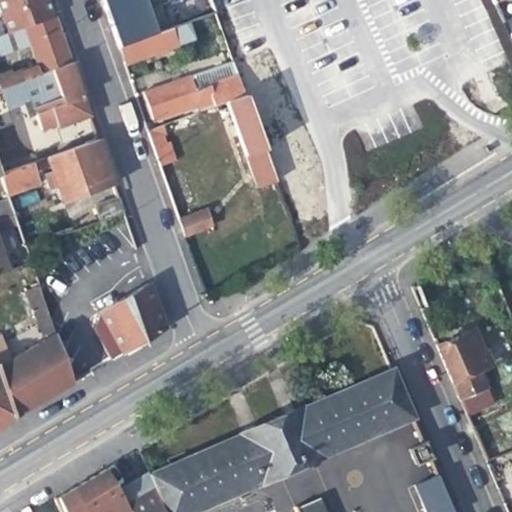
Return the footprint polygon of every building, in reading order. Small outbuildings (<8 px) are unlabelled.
[(0,0),(0,18),(5,34),(22,28),(52,17),(46,0),(0,0)] [(34,64),(8,73),(12,84),(22,80),(49,71),(69,64),(63,46),(52,17),(22,28),(27,43),(34,64)] [(1,52),(27,43),(22,28),(5,34),(0,35),(0,54),(1,55),(1,52)] [(170,28),(117,46),(123,63),(176,45),(170,28)] [(198,111),(226,101),(244,95),(237,77),(232,61),(143,90),(149,109),(152,119),(195,105),(198,111)] [(54,127),(87,115),(79,93),(69,64),(49,71),(52,80),(55,90),(29,99),(34,113),(38,128),(53,124),(54,127)] [(7,70),(0,72),(0,88),(12,84),(8,73),(7,70)] [(25,89),(22,80),(12,84),(0,88),(0,97),(3,107),(20,101),(29,99),(25,89)] [(25,89),(29,99),(55,90),(52,80),(25,89)] [(275,180),(244,95),(226,101),(240,138),(258,187),(265,184),(267,187),(272,186),(271,182),(275,180)] [(25,116),(34,113),(29,99),(20,101),(25,116)] [(193,113),(147,129),(160,166),(165,163),(163,158),(167,156),(160,135),(197,122),(193,113)] [(95,139),(85,142),(102,189),(112,185),(104,163),(95,139)] [(102,189),(85,142),(46,157),(62,203),(102,189)] [(38,160),(31,163),(33,169),(40,167),(38,160)] [(38,183),(33,169),(31,163),(0,174),(0,180),(5,195),(38,183)] [(100,221),(122,214),(116,198),(95,206),(100,221)] [(0,203),(0,220),(12,216),(7,201),(0,203)] [(196,201),(174,208),(179,220),(201,212),(196,201)] [(206,210),(201,212),(179,220),(184,236),(210,226),(206,210)] [(41,285),(26,288),(38,335),(53,332),(41,285)] [(137,342),(162,328),(147,285),(97,314),(98,316),(102,324),(92,329),(109,359),(137,342)] [(98,316),(92,329),(102,324),(98,316)] [(471,332),(436,346),(446,369),(459,400),(488,387),(480,368),(488,365),(482,350),(479,350),(471,332)] [(0,378),(6,396),(13,416),(40,400),(50,395),(70,382),(53,334),(0,363),(0,378)] [(511,376),(511,363),(496,371),(500,382),(511,376)] [(163,511),(192,511),(412,416),(392,369),(302,408),(302,406),(250,429),(238,434),(239,435),(148,475),(154,489),(163,511)] [(0,423),(0,424),(13,416),(6,396),(0,378),(0,423)] [(471,426),(495,416),(500,415),(488,387),(459,400),(465,413),(471,426)] [(510,451),(495,416),(471,426),(486,461),(510,451)] [(414,465),(430,458),(424,442),(408,449),(414,465)] [(82,511),(129,511),(125,504),(106,470),(105,469),(86,480),(70,490),(82,511)] [(423,511),(453,511),(438,476),(413,486),(423,511)] [(125,504),(129,511),(163,511),(154,489),(138,497),(125,504)] [(59,511),(82,511),(70,490),(54,499),(59,511)] [(294,508),(295,511),(323,511),(318,498),(294,508)]
